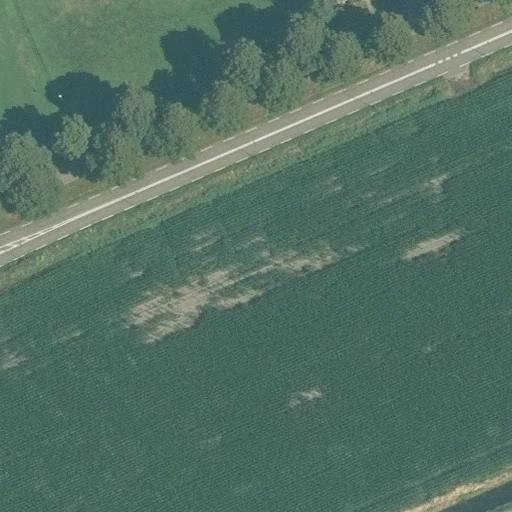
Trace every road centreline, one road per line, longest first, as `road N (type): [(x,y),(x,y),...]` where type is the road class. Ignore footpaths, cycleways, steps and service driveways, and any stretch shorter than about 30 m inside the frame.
road 1 (secondary): [(0,250),(511,31)]
road 2 (unclassified): [(0,203),(474,0)]
